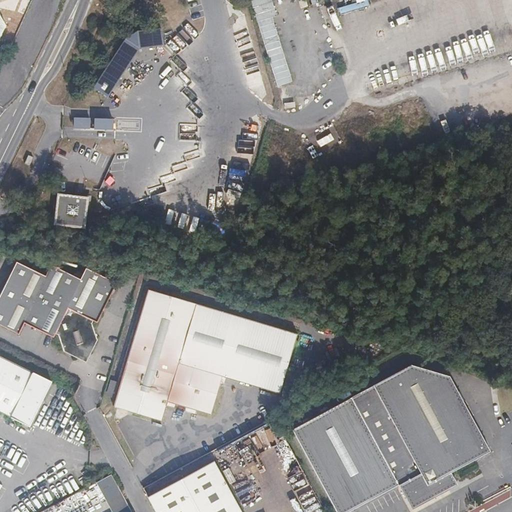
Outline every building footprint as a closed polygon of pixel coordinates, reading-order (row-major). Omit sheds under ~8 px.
[(250,0),(257,20),(272,16),(277,16),(272,0),(250,0)] [(257,20),(278,86),(293,81),(272,16),(257,20)] [(93,90),(109,97),(138,48),(141,47),(162,45),(161,26),(138,30),(124,37),(93,90)] [(89,119),(73,119),(72,129),(89,128),(89,119)] [(109,120),(91,119),(91,130),(109,130),(109,120)] [(27,167),(30,159),(25,156),(22,165),(27,167)] [(112,173),(108,171),(101,184),(105,187),(112,173)] [(84,227),(87,196),(55,192),(52,223),(84,227)] [(47,277),(17,263),(0,295),(0,325),(12,332),(18,320),(47,334),(50,329),(53,330),(57,347),(79,358),(81,353),(88,352),(91,354),(97,342),(91,323),(94,321),(97,323),(109,299),(111,299),(118,286),(87,271),(82,280),(53,266),(47,277)] [(295,337),(147,292),(112,407),(161,422),(167,402),(210,415),(222,376),(278,392),(295,337)] [(0,357),(0,413),(28,427),(50,383),(0,357)] [(373,387),(351,398),(397,486),(410,510),(447,491),(451,478),(449,474),(490,454),(476,426),(450,377),(410,366),(372,386),(373,387)] [(397,486),(351,398),(291,429),(334,511),(346,511),(391,489),(397,486)] [(240,511),(214,463),(147,499),(154,511),(240,511)] [(137,511),(116,472),(103,479),(120,511),(137,511)]
